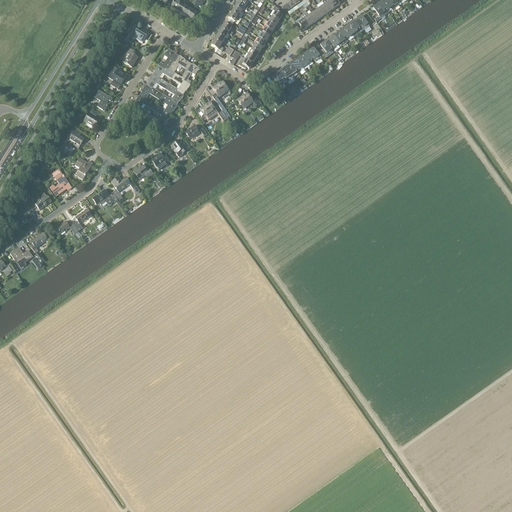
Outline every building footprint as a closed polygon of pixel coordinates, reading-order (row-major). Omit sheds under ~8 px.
[(181,4),(182,2),(183,1),(181,0),(179,0),(178,2),(175,1),(171,8),(176,11),(181,4)] [(334,9),(329,2),(327,0),(324,0),(322,2),(324,5),(329,12),(334,9)] [(331,0),(329,2),(334,9),(339,5),(335,0),(331,0)] [(392,11),(393,10),(386,0),(384,0),(381,3),(387,11),(390,8),(392,11)] [(394,0),(386,0),(393,10),(395,9),(399,6),(397,4),(394,0)] [(181,14),(186,7),(187,5),(182,2),(181,4),(176,11),(181,14)] [(238,2),(235,8),(242,12),(244,9),(247,10),(248,8),(245,7),(238,2)] [(381,3),(373,8),(381,19),(389,14),(387,11),(381,3)] [(324,16),(329,12),(324,5),(319,9),(324,16)] [(187,18),(191,11),(186,7),(181,14),(187,18)] [(279,22),(282,16),(280,14),(282,11),(275,7),(273,10),(275,12),(272,17),(279,22)] [(239,17),(242,12),(235,8),(231,13),(239,17)] [(319,20),(314,13),(311,9),(309,11),(311,14),(308,16),(313,23),(319,20)] [(319,20),(324,16),(319,9),(314,13),(319,20)] [(192,21),(197,14),(198,11),(196,10),(194,12),(191,11),(187,18),(192,21)] [(240,18),(239,17),(231,13),(228,18),(235,23),(237,20),(238,21),(240,18)] [(308,27),(313,23),(308,16),(303,20),(308,27)] [(359,30),(367,25),(365,22),(362,16),(354,22),(359,30)] [(276,27),(279,22),(272,17),(269,22),(276,27)] [(303,31),(308,27),(303,20),(298,24),(303,31)] [(272,32),(276,27),(269,22),(265,28),(272,32)] [(361,33),(359,30),(354,22),(346,27),(352,36),(353,38),(361,33)] [(224,24),(221,30),(228,34),(231,36),(233,34),(229,32),(231,29),(224,24)] [(148,42),(152,36),(141,29),(140,32),(134,28),(136,26),(135,26),(130,34),(133,36),(132,37),(142,44),(145,39),(148,41),(148,42)] [(344,41),(352,36),(346,27),(338,33),(344,41)] [(261,29),(259,31),(269,37),(272,32),(265,28),(264,31),(261,29)] [(228,34),(221,30),(218,35),(225,39),(228,34)] [(266,43),(269,37),(259,31),(259,32),(262,33),(259,38),(266,43)] [(344,41),(338,33),(333,36),(341,47),(342,46),(343,46),(346,44),(344,41)] [(221,45),(225,39),(218,35),(214,40),(221,45)] [(333,36),(328,40),(334,48),(338,46),(339,48),(341,47),(333,36)] [(262,48),(266,43),(259,38),(255,44),(262,48)] [(214,40),(211,46),(218,50),(221,52),(223,49),(220,47),(221,45),(214,40)] [(326,54),(334,48),(328,40),(320,46),(323,50),(320,52),(325,59),(328,57),(326,54)] [(259,53),(262,48),(255,44),(252,49),(259,53)] [(325,59),(320,52),(317,54),(313,48),(305,54),(311,62),(314,60),(316,63),(321,60),(322,61),(325,59)] [(132,68),(138,58),(135,57),(137,54),(130,49),(127,54),(129,56),(124,63),(132,68)] [(256,59),(259,53),(252,49),(249,54),(256,59)] [(175,63),(179,56),(178,56),(178,57),(175,55),(176,54),(168,50),(164,57),(167,59),(163,65),(160,63),(158,66),(164,70),(165,68),(168,70),(173,62),(175,63)] [(253,64),(256,59),(249,54),(245,60),(253,64)] [(303,67),(311,62),(305,54),(298,59),(303,67)] [(185,70),(189,64),(184,61),(185,60),(179,56),(175,63),(173,62),(168,70),(174,73),(179,66),(185,70)] [(243,58),(239,66),(245,70),(247,68),(249,69),(253,64),(245,60),(243,58)] [(296,73),(303,67),(298,59),(290,64),(296,73)] [(183,81),(189,85),(191,82),(188,80),(192,74),(195,76),(199,69),(192,64),(191,65),(189,64),(185,70),(186,70),(182,78),(184,80),(183,81)] [(292,75),(296,73),(290,64),(285,68),(292,79),(294,78),(292,75)] [(164,70),(158,66),(158,65),(154,72),(155,72),(152,76),(158,80),(159,78),(159,79),(162,74),(171,80),(175,74),(174,73),(168,70),(165,68),(164,70)] [(118,90),(127,76),(113,67),(106,77),(113,81),(110,86),(118,90)] [(287,82),(292,79),(285,68),(280,72),(286,80),(287,82)] [(282,83),(286,80),(280,72),(272,77),(279,88),(283,85),(282,83)] [(184,80),(182,78),(175,74),(171,80),(181,85),(178,90),(177,92),(184,96),(183,95),(185,91),(186,92),(190,85),(189,85),(183,81),(184,80)] [(158,80),(152,76),(151,76),(147,82),(148,83),(146,87),(145,86),(152,90),(153,89),(156,84),(165,90),(168,84),(159,79),(159,78),(158,80)] [(219,97),(228,90),(222,82),(212,89),(216,94),(212,96),(222,111),(224,109),(217,98),(216,99),(216,98),(218,97),(220,99),(219,97)] [(177,92),(178,90),(168,84),(165,90),(174,96),(171,100),(171,102),(177,106),(176,105),(179,101),(180,102),(184,96),(177,92)] [(162,94),(153,89),(152,90),(145,86),(141,92),(142,93),(140,97),(139,96),(138,96),(145,100),(146,99),(149,95),(158,100),(162,94)] [(110,102),(112,99),(98,90),(93,98),(94,98),(100,102),(97,107),(104,112),(109,105),(107,104),(108,101),(110,102)] [(171,102),(171,100),(162,94),(158,100),(168,106),(165,110),(164,112),(170,116),(172,112),(173,112),(177,106),(171,102)] [(252,94),(249,96),(247,94),(237,101),(244,111),(243,109),(253,102),(254,104),(258,102),(252,94)] [(156,105),(146,99),(145,100),(138,96),(134,104),(141,108),(143,105),(152,110),(156,105)] [(201,112),(199,113),(202,117),(204,116),(207,120),(208,121),(218,114),(210,102),(200,109),(201,112)] [(164,112),(165,110),(156,105),(152,110),(161,116),(159,120),(166,124),(171,116),(170,116),(164,112)] [(222,112),(218,115),(223,122),(227,119),(226,117),(222,112)] [(94,128),(99,120),(95,118),(96,118),(95,118),(88,114),(84,121),(88,124),(88,123),(94,127),(94,128)] [(190,140),(199,134),(194,126),(185,133),(190,140)] [(77,150),(83,140),(76,136),(78,133),(72,130),(69,135),(71,136),(68,142),(72,145),(72,144),(74,145),(74,146),(75,146),(78,148),(77,150)] [(179,140),(170,146),(173,150),(173,149),(177,154),(176,154),(179,158),(182,156),(181,154),(188,150),(183,142),(182,143),(179,140)] [(165,164),(169,161),(164,155),(162,157),(160,154),(156,157),(157,157),(151,161),(156,168),(156,167),(159,170),(164,167),(162,164),(164,162),(165,164)] [(85,175),(92,165),(88,162),(87,164),(79,159),(75,166),(80,169),(76,176),(82,180),(84,177),(85,177),(86,175),(85,175)] [(147,178),(153,175),(148,168),(145,170),(143,166),(139,169),(140,169),(134,173),(134,172),(134,173),(139,180),(147,175),(148,177),(147,178)] [(59,185),(54,189),(53,186),(49,188),(56,197),(67,189),(68,191),(71,189),(64,179),(64,178),(63,177),(61,174),(54,178),(59,185)] [(118,177),(111,183),(114,187),(116,190),(112,193),(117,200),(121,197),(118,193),(129,185),(132,190),(136,187),(132,181),(129,183),(126,178),(121,181),(118,177)] [(104,191),(92,199),(96,206),(99,204),(101,206),(111,199),(114,202),(113,203),(117,200),(112,193),(108,196),(104,191)] [(39,211),(51,202),(47,196),(35,205),(39,211)] [(28,203),(32,210),(36,208),(31,201),(32,200),(28,203)] [(24,206),(29,213),(32,210),(28,203),(23,206),(24,206)] [(79,224),(91,216),(87,210),(75,218),(79,224)] [(20,227),(32,219),(28,212),(16,221),(20,227)] [(57,237),(70,228),(65,222),(53,231),(57,237)] [(73,225),(78,232),(82,229),(81,229),(76,222),(73,225)] [(74,235),(78,232),(73,225),(70,227),(75,234),(74,235)] [(36,249),(48,240),(43,234),(31,243),(33,246),(31,247),(30,246),(29,246),(35,254),(38,252),(36,249)] [(26,263),(33,258),(28,251),(23,254),(19,248),(10,255),(17,265),(25,260),(26,263)] [(6,276),(12,272),(7,265),(5,267),(1,261),(0,261),(0,273),(3,271),(6,276)]
